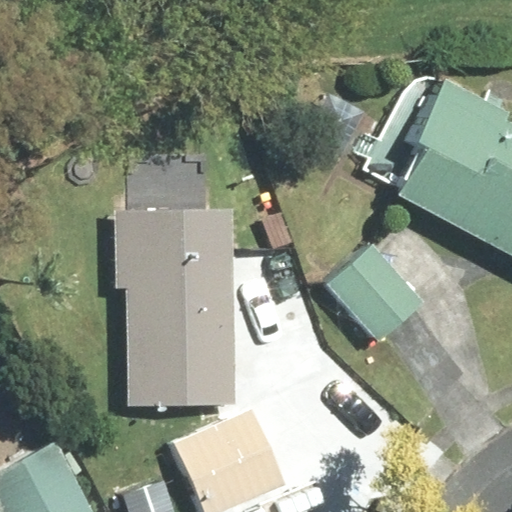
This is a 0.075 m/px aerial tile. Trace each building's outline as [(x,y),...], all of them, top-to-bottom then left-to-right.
[(511,107),(451,74),(387,188),(511,257),(511,107)] [(119,205),(116,392),(233,394),(237,208),(119,205)] [(385,238),(323,281),(371,350),(433,307),(385,238)] [(245,402),(165,442),(200,511),(230,511),(286,484),(245,402)] [(0,511),(96,511),(55,426),(0,452),(0,511)]
